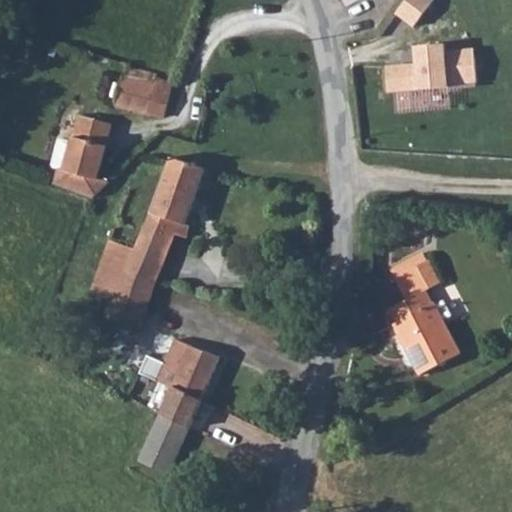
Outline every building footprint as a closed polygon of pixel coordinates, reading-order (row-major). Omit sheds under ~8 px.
[(404,0),(393,14),(411,28),(433,0),(404,0)] [(383,67),(386,93),(476,85),(473,47),(444,51),(445,42),(412,46),(411,63),(383,67)] [(159,75),(127,67),(116,107),(148,117),(149,112),(166,117),(174,83),(159,79),(159,75)] [(63,173),(61,185),(94,197),(108,184),(96,180),(111,123),(81,116),(74,143),(65,141),(57,170),(63,173)] [(193,199),(204,168),(173,158),(161,188),(193,199)] [(143,234),(171,245),(174,236),(188,238),(192,225),(185,222),(193,199),(161,188),(143,234)] [(129,270),(157,282),(171,245),(143,234),(137,249),(129,270)] [(106,320),(139,330),(157,282),(129,270),(137,249),(111,241),(91,293),(113,302),(106,320)] [(417,268),(428,287),(440,280),(428,261),(417,268)] [(406,301),(420,292),(428,287),(417,268),(394,282),(406,301)] [(428,305),(420,292),(406,301),(390,311),(398,324),(394,326),(425,375),(461,353),(440,320),(433,308),(430,304),(428,305)] [(433,308),(440,320),(446,317),(438,304),(433,308)] [(179,338),(219,357),(226,342),(185,325),(179,338)] [(171,385),(200,397),(219,357),(179,338),(177,342),(159,380),(171,385)] [(158,414),(186,427),(200,397),(171,385),(158,414)] [(158,414),(136,461),(165,472),(186,427),(158,414)]
